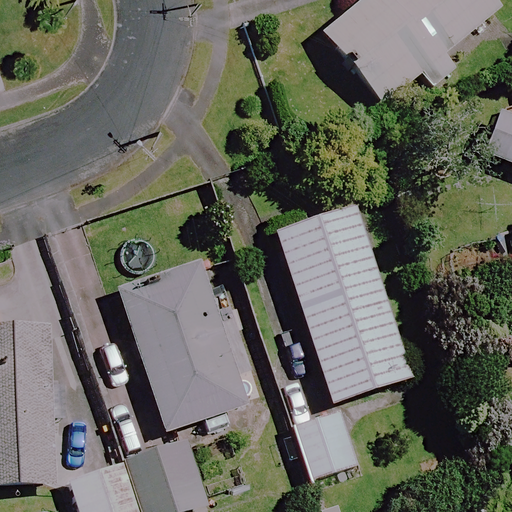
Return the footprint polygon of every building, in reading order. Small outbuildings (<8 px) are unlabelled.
[(496,17),(481,0),(386,0),(383,3),(380,0),(368,0),(317,42),(375,114),(416,82),(424,92),(445,75),(437,64),(496,17)] [(471,165),(511,179),(511,126),(488,118),(471,165)] [(406,386),(349,215),(269,242),(327,413),(406,386)] [(240,415),(197,272),(115,297),(159,440),(240,415)] [(0,495),(50,495),(46,331),(0,331),(0,495)] [(351,476),(334,421),(288,435),(305,489),(351,476)] [(202,511),(183,449),(62,487),(69,511),(202,511)]
